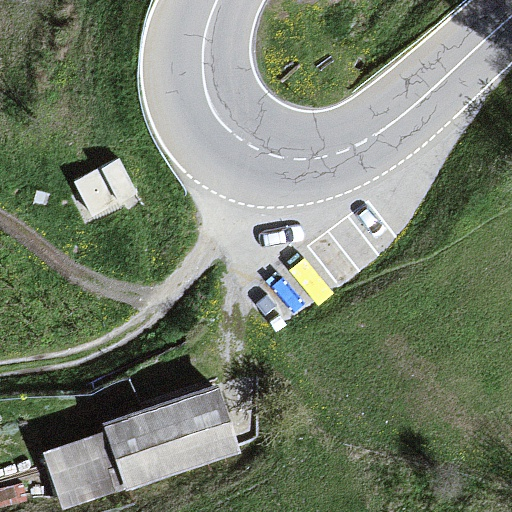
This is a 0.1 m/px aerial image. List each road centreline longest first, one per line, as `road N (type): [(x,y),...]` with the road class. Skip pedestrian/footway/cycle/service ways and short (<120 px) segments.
road 1 (track): [(272,154),(244,282),(264,347),(316,403),(433,449),(511,465)]
road 2 (tertiary): [(218,0),(202,56),(212,110),(255,148),(307,159),(381,129),(511,14)]
road 3 (track): [(254,229),(214,245),(136,337),(104,357),(0,373)]
